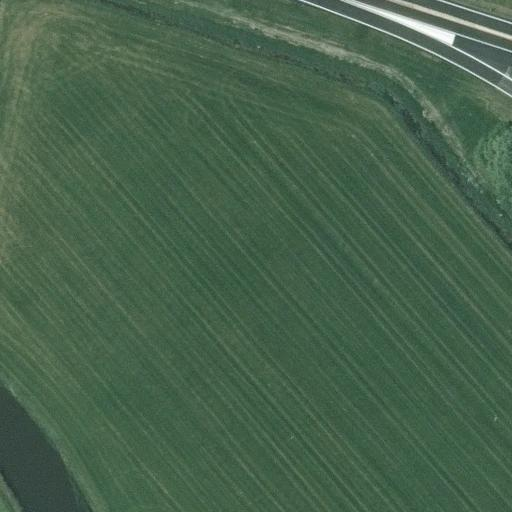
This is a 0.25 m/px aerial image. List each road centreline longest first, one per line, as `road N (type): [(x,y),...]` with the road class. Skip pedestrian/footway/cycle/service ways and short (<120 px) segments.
road 1 (motorway): [(362,0),(511,88)]
road 2 (motorway): [(391,0),(511,39)]
